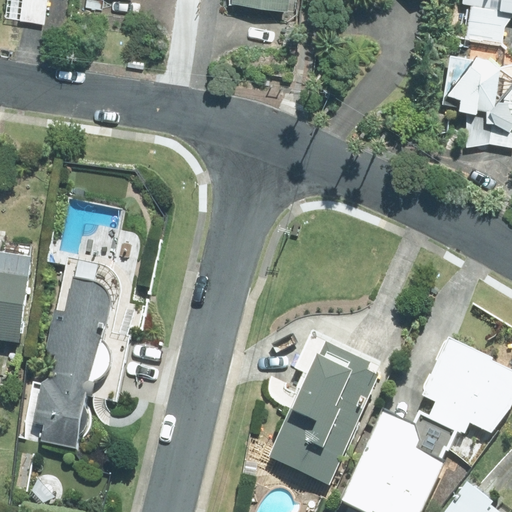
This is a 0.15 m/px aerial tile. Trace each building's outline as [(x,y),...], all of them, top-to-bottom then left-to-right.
[(9,0),(7,18),(48,24),(50,0),(9,0)] [(296,0),(236,0),(236,1),(295,9),(296,0)] [(511,0),(466,0),(466,1),(473,3),(468,37),(507,43),(511,9),(511,0)] [(511,63),(455,55),(448,103),(473,107),(468,138),(470,146),(492,140),(511,143),(511,63)] [(0,251),(0,337),(23,341),(34,256),(0,251)] [(46,443),(80,450),(90,396),(114,401),(127,333),(108,329),(115,290),(78,282),(72,314),(58,312),(50,353),(57,354),(52,383),(45,381),(37,423),(49,425),(46,443)] [(389,364),(318,331),(301,370),(310,374),(272,459),(333,486),(389,364)] [(416,425),(387,411),(343,501),(365,511),(426,511),(451,461),(444,458),(449,447),(456,451),(470,423),(496,436),(511,404),(511,366),(458,340),(428,400),(439,405),(433,417),(422,412),(416,425)] [(451,511),(507,511),(472,485),(451,511)]
